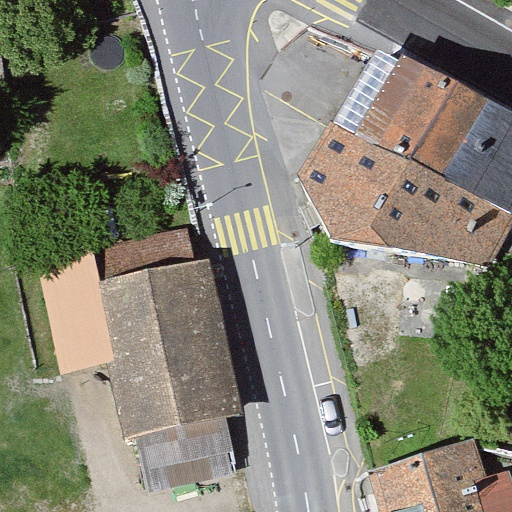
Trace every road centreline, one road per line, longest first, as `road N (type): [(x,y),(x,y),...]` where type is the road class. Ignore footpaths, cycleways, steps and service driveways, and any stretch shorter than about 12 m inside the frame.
road 1 (tertiary): [(201,0),(311,511)]
road 2 (tertiary): [(511,66),(392,0)]
